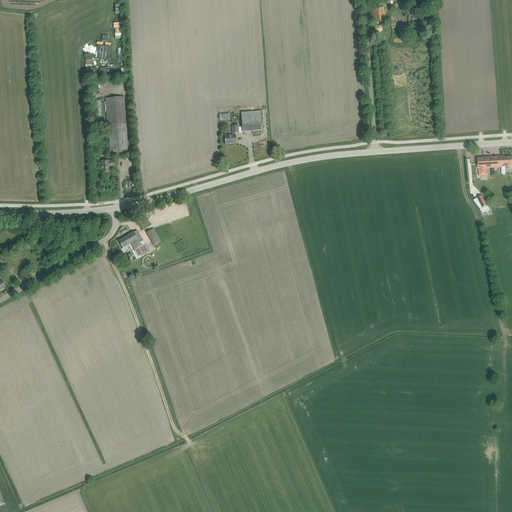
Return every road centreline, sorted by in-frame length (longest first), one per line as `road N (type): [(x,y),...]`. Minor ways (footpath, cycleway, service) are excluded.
road 1 (tertiary): [(375,152),(295,161),(116,207)]
road 2 (unclassified): [(0,300),(110,236),(116,207)]
road 3 (unclassified): [(375,152),(364,0)]
road 4 (tertiary): [(511,142),(375,152)]
